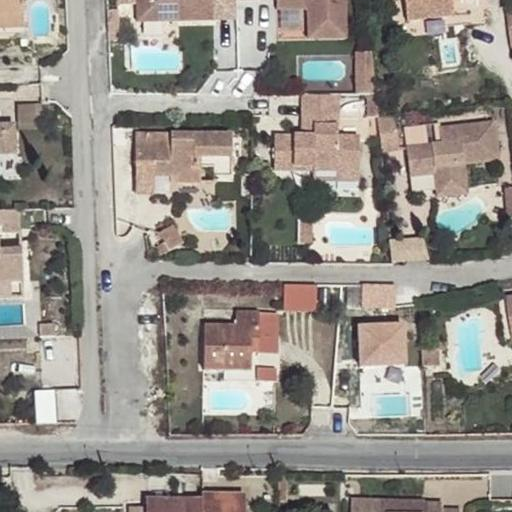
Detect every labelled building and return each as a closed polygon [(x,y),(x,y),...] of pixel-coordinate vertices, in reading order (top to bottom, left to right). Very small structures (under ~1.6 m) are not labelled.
[(0,0),(0,18),(23,17),(22,0),(0,0)] [(136,0),(137,23),(214,22),(213,0),(136,0)] [(343,0),(275,0),(276,11),(302,11),(305,8),(310,12),(307,15),(308,42),(345,40),(343,0)] [(451,0),(402,0),(404,20),(454,15),(451,0)] [(0,18),(0,31),(23,31),(23,17),(0,18)] [(361,53),(363,91),(373,91),(371,53),(361,53)] [(337,115),(337,94),(302,94),(303,116),(314,115),(337,115)] [(22,127),(42,127),(42,102),(22,102),(22,127)] [(337,135),(337,115),(314,115),(314,135),(303,135),(274,135),(274,169),(337,169),(337,164),(360,165),(359,135),(337,135)] [(314,115),(303,116),(303,135),(314,135),(314,115)] [(377,118),(381,153),(400,151),(395,116),(377,118)] [(493,124),(438,130),(440,147),(405,149),(407,170),(433,168),(434,176),(435,190),(465,187),(463,166),(497,163),(493,124)] [(0,155),(15,155),(15,125),(0,126),(0,155)] [(153,144),(153,134),(132,134),(132,167),(151,167),(151,177),(167,177),(175,176),(175,184),(198,184),(198,166),(198,156),(210,157),(210,168),(210,178),(228,178),(229,135),(167,134),(167,144),(153,144)] [(167,134),(153,134),(153,144),(167,144),(167,134)] [(198,166),(210,168),(210,157),(198,156),(198,166)] [(337,164),(337,169),(337,179),(360,178),(360,165),(337,164)] [(151,167),(132,167),(132,194),(151,195),(151,177),(151,167)] [(433,168),(407,170),(408,178),(434,176),(433,168)] [(435,190),(436,199),(466,196),(465,187),(435,190)] [(0,212),(0,230),(20,230),(20,212),(0,212)] [(298,236),(312,236),(312,219),(298,219),(298,236)] [(164,245),(169,253),(182,245),(170,228),(158,237),(164,245)] [(298,244),(312,244),(312,236),(298,236),(298,244)] [(396,261),(431,258),(429,237),(395,239),(396,261)] [(161,259),(169,253),(164,245),(156,251),(161,259)] [(0,285),(11,286),(22,285),(23,253),(0,253),(0,285)] [(0,300),(12,300),(11,286),(0,285),(0,300)] [(284,311),(317,312),(318,286),(285,285),(284,311)] [(396,306),(397,286),(363,286),(363,308),(396,308),(396,306)] [(236,327),(205,326),(203,373),(252,373),(252,354),(252,346),(259,346),(260,316),(236,315),(236,327)] [(279,316),(260,316),(259,346),(252,346),(252,354),(259,354),(258,359),(277,360),(279,316)] [(401,326),(357,328),(359,368),(403,366),(401,326)] [(225,495),(201,494),(202,502),(201,511),(242,511),(243,499),(225,499),(225,495)] [(201,511),(202,502),(182,502),(182,499),(144,499),(144,511),(201,511)] [(441,511),(442,511),(442,505),(424,505),(424,502),(404,501),(404,505),(394,504),(394,502),(351,500),(350,511),(441,511)]
